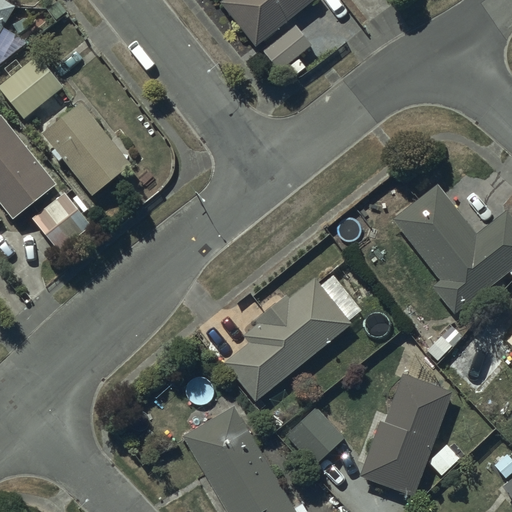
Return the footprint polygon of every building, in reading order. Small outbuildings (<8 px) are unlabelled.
[(0,0),(0,33),(16,7),(3,0),(0,0)] [(314,0),(223,0),(221,2),(256,46),(314,0)] [(312,46),(297,27),(264,51),(279,71),(312,46)] [(66,87),(39,54),(0,85),(0,88),(25,119),(66,87)] [(55,148),(52,151),(60,161),(64,159),(94,196),(132,165),(82,103),(43,133),(55,148)] [(60,252),(92,226),(2,114),(0,116),(0,201),(13,219),(32,204),(40,214),(33,219),(60,252)] [(439,184),(394,219),(441,280),(433,286),(455,314),(511,269),(511,217),(506,211),(477,233),(439,184)] [(257,400),(351,323),(315,278),(290,298),(287,294),(256,319),(259,323),(244,335),(250,342),(226,362),(257,400)] [(472,332),(446,363),(477,392),(505,361),(472,332)] [(416,495),(452,392),(402,374),(385,423),(380,421),(361,475),(416,495)] [(295,511),(235,406),(185,434),(228,511),(295,511)] [(344,437),(316,408),(286,437),(315,466),(344,437)] [(460,458),(447,445),(429,462),(442,475),(460,458)] [(511,478),(503,486),(511,497),(511,478)]
